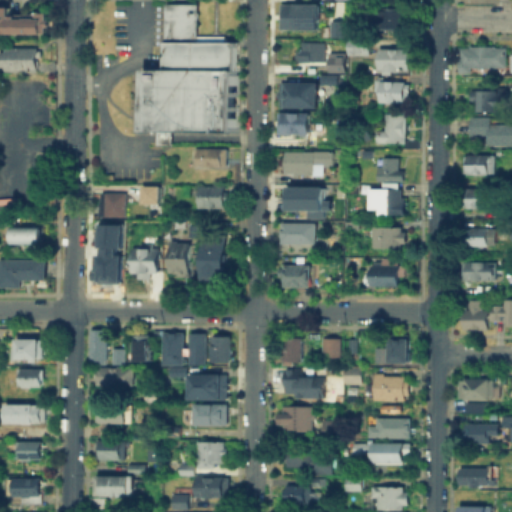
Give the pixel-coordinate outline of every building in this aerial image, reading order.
[(346,1),(365,1),(365,27),(346,27),(346,1)] [(237,131),(148,131),(148,69),(169,69),(170,3),(200,3),(200,35),(226,35),(226,40),(237,41),(237,131)] [(0,5),(10,5),(10,15),(32,15),(32,10),(43,10),(43,33),(0,33),(0,5)] [(381,28),(381,7),(410,7),(410,29),(381,28)] [(283,9),(311,9),(310,27),(283,27),(283,9)] [(330,34),(330,19),(343,19),(343,34),(330,34)] [(302,60),(294,60),(294,46),(302,46),(302,40),(324,40),(324,61),(302,60)] [(354,53),(354,40),(368,40),(368,53),(354,53)] [(4,47),(40,47),(39,68),(4,68),(4,47)] [(409,47),(409,70),(379,70),(379,47),(409,47)] [(462,47),(508,47),(508,66),(473,66),(473,73),(461,73),(462,47)] [(344,52),(327,52),(326,71),(344,71),(344,52)] [(282,77),(314,77),(314,103),(282,103),(282,77)] [(406,80),(406,101),(374,101),(374,80),(406,80)] [(479,109),(479,87),(506,87),(506,109),(479,109)] [(342,103),(337,103),(337,108),(323,108),(323,96),(327,96),(327,94),(342,94),(342,103)] [(380,141),(375,141),(375,128),(380,128),(380,112),(388,112),(388,108),(407,108),(407,141),(380,141)] [(281,111),(308,112),(307,136),(281,136),(281,111)] [(488,115),(488,120),(511,120),(511,144),(487,144),(487,134),(470,134),(470,115),(488,115)] [(281,169),(281,147),(329,147),(329,161),(311,161),(311,171),(290,171),(290,169),(281,169)] [(226,148),(226,165),(195,165),(195,148),(226,148)] [(463,154),(494,154),(494,172),(463,172),(463,154)] [(396,156),(396,165),(404,165),(404,179),(376,179),(376,156),(396,156)] [(141,202),(141,181),(160,181),(160,202),(141,202)] [(344,191),(344,181),(356,181),(356,191),(344,191)] [(199,185),(226,185),(226,206),(198,206),(199,185)] [(283,209),(283,185),(323,185),(323,199),(330,199),(330,209),(323,209),(322,216),(305,216),(305,209),(283,209)] [(494,187),(494,206),(466,206),(466,187),(494,187)] [(400,188),(400,198),(404,198),(404,214),(379,213),(379,205),(371,205),(371,188),(400,188)] [(100,193),(100,191),(125,191),(125,217),(97,217),(97,193),(100,193)] [(185,235),(186,221),(196,221),(196,235),(185,235)] [(281,222),(314,222),(314,243),(281,243),(281,222)] [(121,283),(98,282),(99,223),(122,223),(121,283)] [(371,247),(371,224),(401,224),(401,248),(371,247)] [(41,227),(41,241),(14,241),(14,227),(41,227)] [(471,227),(494,228),(493,246),(471,246),(471,227)] [(171,240),(188,240),(188,272),(171,272),(171,240)] [(199,280),(199,240),(225,240),(225,280),(199,280)] [(152,272),(152,278),(138,278),(138,272),(131,272),(131,246),(159,246),(159,272),(152,272)] [(0,257),(44,257),(44,282),(20,282),(20,285),(0,285),(0,257)] [(369,285),(369,260),(399,261),(399,286),(369,285)] [(491,261),(491,279),(462,279),(462,261),(491,261)] [(281,264),(310,264),(310,286),(281,286),(281,264)] [(511,298),(511,320),(503,320),(503,319),(492,319),(492,304),(503,305),(503,298),(511,298)] [(482,302),(482,308),(489,308),(489,329),(463,328),(464,308),(467,308),(467,302),(482,302)] [(107,327),(107,350),(111,350),(111,346),(125,346),(125,362),(88,361),(88,327),(107,327)] [(184,331),(184,363),(162,363),(162,331),(184,331)] [(189,362),(189,331),(205,331),(205,362),(189,362)] [(375,345),(392,345),(392,334),(407,334),(407,360),(375,360),(375,345)] [(132,358),(132,335),(149,336),(149,358),(132,358)] [(229,337),(229,358),(213,358),(213,337),(229,337)] [(302,337),(301,361),(287,361),(287,337),(302,337)] [(340,337),(339,354),(323,354),(323,337),(340,337)] [(347,350),(347,337),(357,337),(357,350),(347,350)] [(12,338),(44,338),(44,363),(36,363),(36,358),(12,358),(12,338)] [(167,372),(167,363),(184,363),(184,372),(167,372)] [(96,383),(96,365),(133,365),(133,383),(96,383)] [(346,366),(359,366),(359,380),(346,380),(346,366)] [(40,368),(40,385),(19,385),(19,368),(40,368)] [(297,368),(297,372),(325,372),(325,397),(295,397),(295,386),(282,386),(282,368),(297,368)] [(217,380),(217,395),(185,395),(185,370),(217,370),(217,380)] [(410,374),(410,400),(374,400),(374,374),(410,374)] [(458,398),(458,375),(493,375),(493,398),(458,398)] [(143,399),(143,388),(160,388),(160,399),(143,399)] [(114,422),(94,422),(94,398),(131,398),(131,422),(114,422)] [(464,411),(464,399),(482,400),(482,411),(464,411)] [(229,403),(229,423),(194,423),(194,403),(229,403)] [(10,404),(44,404),(44,421),(10,421),(10,404)] [(278,404),(313,404),(313,427),(278,427),(278,404)] [(501,413),(511,413),(511,435),(511,423),(505,423),(505,420),(501,420),(501,413)] [(375,437),(367,437),(367,422),(375,422),(375,415),(409,415),(409,437),(375,437)] [(491,439),(463,439),(463,420),(498,420),(498,434),(491,434),(491,439)] [(322,435),(322,421),(337,421),(337,435),(322,435)] [(100,435),(100,422),(114,422),(114,435),(100,435)] [(180,435),(180,423),(190,423),(190,435),(180,435)] [(95,458),(95,438),(125,438),(124,458),(95,458)] [(213,438),(213,439),(223,439),(223,461),(213,461),(213,466),(196,466),(196,438),(213,438)] [(146,459),(146,440),(156,440),(156,459),(146,459)] [(39,441),(39,457),(17,457),(17,441),(39,441)] [(351,453),(351,441),(364,441),(364,453),(351,453)] [(371,462),(371,441),(404,441),(404,462),(371,462)] [(331,447),(331,472),(301,472),(301,465),(285,465),(285,447),(331,447)] [(127,473),(127,462),(146,462),(146,473),(127,473)] [(178,464),(193,464),(193,472),(178,472),(178,464)] [(460,466),(490,466),(490,484),(460,484),(460,466)] [(134,494),(134,496),(113,496),(113,494),(96,494),(97,473),(134,473),(134,494)] [(228,476),(228,495),(197,495),(197,475),(228,476)] [(39,478),(39,495),(8,495),(8,478),(39,478)] [(344,478),(359,478),(359,488),(344,488),(344,478)] [(402,485),(402,490),(407,490),(407,504),(402,504),(402,507),(377,507),(377,499),(372,499),(372,485),(402,485)] [(312,486),(312,502),(286,501),(286,486),(312,486)] [(187,494),(187,506),(172,506),(173,494),(187,494)] [(90,510),(90,498),(104,498),(104,510),(90,510)]
